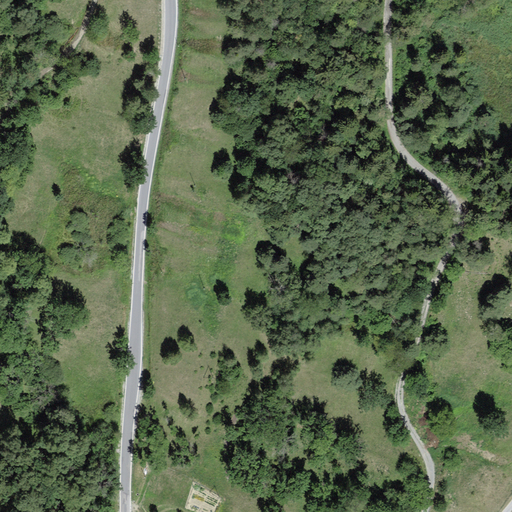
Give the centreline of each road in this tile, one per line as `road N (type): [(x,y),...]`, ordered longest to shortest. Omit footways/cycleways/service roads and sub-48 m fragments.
road 1 (unclassified): [(125,511),(140,218),(169,0)]
road 2 (track): [(95,0),(72,47),(0,131)]
